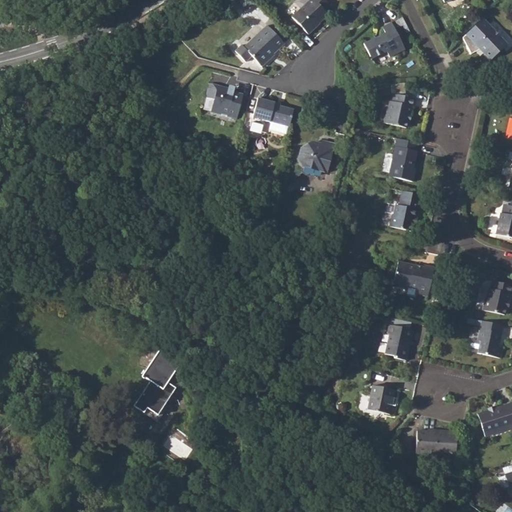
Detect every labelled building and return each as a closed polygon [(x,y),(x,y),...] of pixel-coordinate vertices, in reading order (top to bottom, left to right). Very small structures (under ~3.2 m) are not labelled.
[(243,0),(239,0),(236,3),(244,12),(249,6),(243,0)] [(314,26),(321,19),(326,14),(323,11),(330,5),(324,0),(309,0),(291,17),(301,27),(307,34),(315,27),(314,26)] [(483,18),(462,38),(471,54),(476,51),(480,50),(482,52),(490,61),(507,44),(483,18)] [(384,34),(364,44),(371,58),(385,51),(388,57),(403,50),(390,22),(381,27),(384,34)] [(233,50),(237,53),(244,60),(250,54),(261,65),(270,56),(269,55),(282,42),(277,37),(265,24),(242,46),(240,44),(233,50)] [(233,91),(227,90),(227,88),(209,83),(205,96),(214,98),(210,111),(236,118),(243,94),(233,91)] [(387,85),(372,86),(373,96),(388,95),(387,90),(387,85)] [(386,98),(381,120),(404,125),(407,114),(408,114),(410,104),(411,104),(413,96),(391,91),(389,99),(386,98)] [(275,103),(257,98),(252,118),(271,123),(269,130),(285,134),(287,127),(289,128),(293,110),(274,105),(275,103)] [(415,142),(394,137),(386,174),(409,180),(411,170),(409,169),(415,142)] [(301,149),(298,159),(303,167),(302,173),(316,176),(317,171),(325,173),(331,144),(321,142),(320,148),(307,145),(301,149)] [(408,231),(410,224),(411,218),(413,218),(414,211),(415,211),(417,203),(419,195),(399,191),(397,198),(396,206),(393,205),(390,215),(389,215),(386,226),(408,231)] [(498,213),(494,234),(511,238),(511,206),(505,205),(502,214),(498,213)] [(405,265),(405,262),(395,260),(389,286),(402,289),(403,287),(414,290),(414,294),(424,296),(430,266),(420,263),(420,266),(410,263),(410,266),(405,265)] [(501,315),(503,308),(504,301),(505,301),(507,294),(508,294),(510,285),(491,281),(489,289),(487,288),(485,298),(484,298),(481,310),(501,315)] [(501,326),(479,321),(475,340),(477,341),(475,353),(497,358),(500,348),(496,348),(494,347),(495,341),(497,342),(501,326)] [(402,357),(405,345),(404,345),(406,337),(407,337),(410,327),(387,323),(383,340),(384,341),(381,353),(402,357)] [(150,381),(137,401),(147,408),(158,415),(171,395),(166,391),(170,385),(171,384),(168,382),(181,361),(160,347),(142,375),(150,381)] [(370,383),(365,407),(390,411),(392,403),(393,397),(390,396),(392,388),(370,383)] [(511,402),(477,414),(484,437),(492,434),(492,432),(494,431),(496,431),(499,432),(503,431),(504,428),(511,425),(511,402)] [(432,430),(425,429),(414,429),(413,452),(452,454),(453,429),(432,428),(432,430)] [(511,471),(503,475),(508,489),(511,487),(511,471)]
